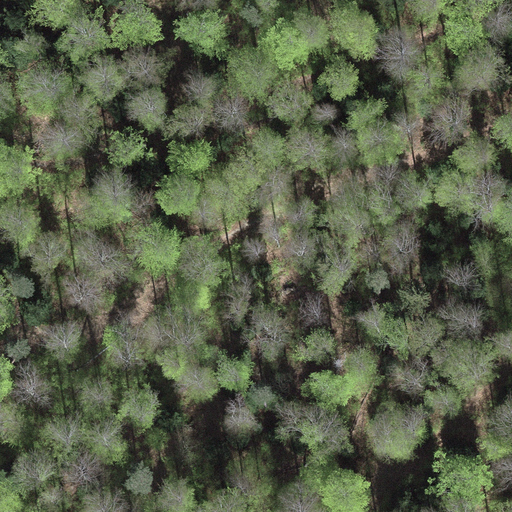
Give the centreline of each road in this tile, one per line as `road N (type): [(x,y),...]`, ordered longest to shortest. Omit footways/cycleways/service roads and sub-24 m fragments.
road 1 (track): [(511,120),(219,241),(140,309),(99,328),(0,351)]
road 2 (track): [(511,367),(368,511)]
